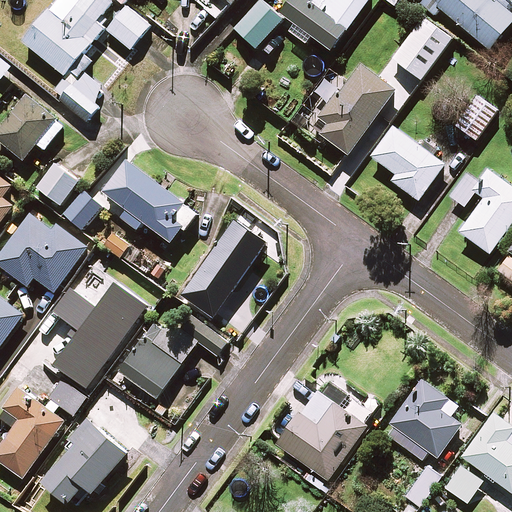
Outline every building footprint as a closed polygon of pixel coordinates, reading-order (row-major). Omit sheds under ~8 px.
[(82,0),(81,1),(79,0),(42,0),(12,37),(24,47),(27,43),(70,79),(57,95),(90,123),(102,108),(96,103),(106,90),(86,73),(95,63),(86,56),(108,30),(134,51),(154,27),(129,6),(126,10),(113,0),(82,0)] [(373,0),(317,0),(314,4),(308,0),(288,0),(279,13),(295,24),(290,31),(309,45),(314,38),(335,53),(373,0)] [(493,0),(492,0),(426,0),(424,4),(438,15),(443,10),(493,52),(511,28),(511,10),(499,0),(493,0)] [(286,21),(265,1),(238,30),(259,50),(286,21)] [(454,41),(426,20),(395,60),(424,81),(454,41)] [(14,68),(0,57),(0,76),(4,80),(14,68)] [(399,92),(363,65),(320,123),(330,130),(325,137),(351,156),(399,92)] [(500,113),(478,97),(457,126),(479,141),(500,113)] [(65,129),(29,99),(0,133),(0,139),(27,162),(43,143),(49,148),(65,129)] [(448,166),(397,129),(375,158),(400,176),(395,182),(422,202),(448,166)] [(198,212),(129,162),(106,193),(134,214),(128,222),(142,232),(148,224),(175,244),(198,212)] [(81,183),(57,166),(40,189),(64,207),(81,183)] [(511,228),(511,186),(492,172),(483,185),(470,176),(454,199),(467,208),(478,192),(488,199),(464,234),(493,255),(511,228)] [(14,188),(0,177),(0,229),(15,208),(5,200),(14,188)] [(107,206),(89,191),(66,216),(84,232),(107,206)] [(55,231),(32,214),(0,256),(0,265),(31,288),(38,279),(58,294),(92,247),(60,224),(55,231)] [(218,247),(194,232),(185,246),(209,262),(218,247)] [(133,247),(117,235),(108,247),(124,259),(133,247)] [(511,256),(511,257),(500,271),(511,280),(511,256)] [(0,352),(27,317),(0,297),(0,352)] [(199,345),(171,325),(158,344),(149,338),(123,374),(161,400),(199,345)] [(231,342),(209,326),(198,341),(220,357),(231,342)] [(365,427),(374,413),(358,402),(350,413),(343,407),(351,396),(329,380),(281,445),(331,482),(369,430),(365,427)] [(452,400),(425,380),(387,434),(424,461),(430,452),(440,459),(464,426),(444,411),(452,400)] [(90,398),(66,381),(53,398),(77,416),(90,398)] [(68,423),(21,389),(7,408),(24,421),(0,453),(0,460),(27,480),(68,423)] [(511,426),(498,416),(467,459),(511,491),(511,426)] [(81,511),(133,454),(94,420),(70,448),(75,453),(48,484),(79,511),(81,511)] [(486,482),(467,468),(450,490),(470,504),(486,482)]
